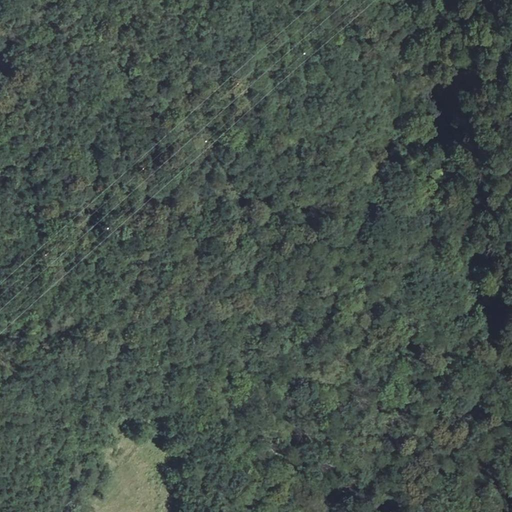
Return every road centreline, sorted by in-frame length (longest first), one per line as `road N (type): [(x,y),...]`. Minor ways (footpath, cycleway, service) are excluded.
road 1 (track): [(240,511),(345,252),(382,72),(411,0)]
road 2 (track): [(451,0),(471,50),(511,107)]
